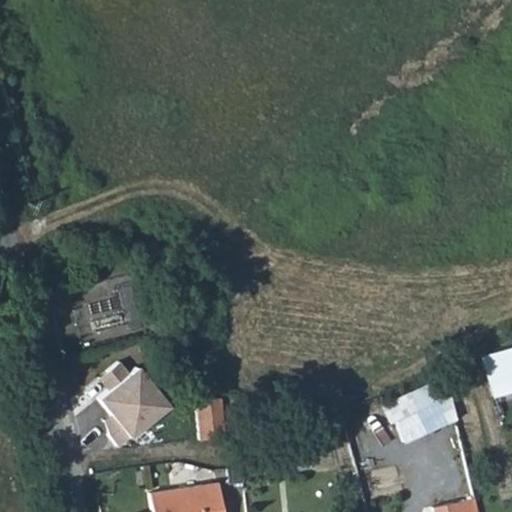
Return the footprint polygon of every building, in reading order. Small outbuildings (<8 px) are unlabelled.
[(511,363),(508,349),(476,358),(487,397),(511,389),(511,363)] [(106,389),(94,398),(108,415),(102,420),(107,434),(116,447),(167,407),(135,366),(127,372),(121,365),(100,381),(106,389)] [(390,421),(397,441),(452,419),(441,375),(373,404),(382,423),(390,421)] [(192,400),(197,437),(219,435),(214,397),(192,400)] [(217,511),(214,484),(146,493),(148,511),(217,511)] [(468,511),(464,497),(423,509),(424,511),(468,511)]
